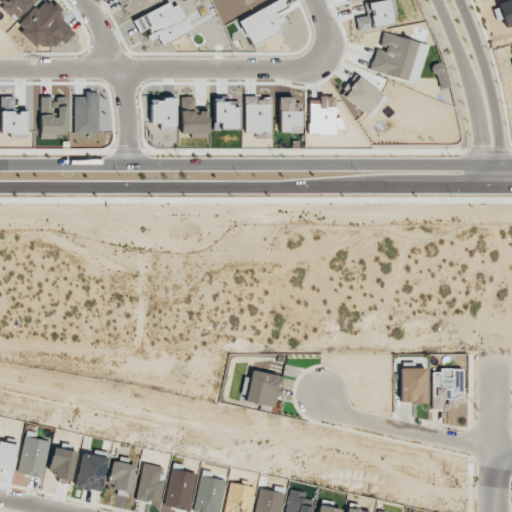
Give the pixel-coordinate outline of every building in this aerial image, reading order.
[(116,0),(127,15),(148,0),(116,0)] [(280,0),(238,19),(250,45),(280,32),(277,23),(282,21),(278,12),(286,8),(282,0),(280,0)] [(416,83),(427,45),(383,32),(378,48),(375,47),(369,70),(416,83)] [(373,117),(386,95),(353,76),(341,99),(373,117)] [(73,97),(73,134),(98,134),(97,92),(84,92),(84,96),(73,97)] [(13,96),(0,96),(0,125),(0,133),(25,132),(25,109),(13,109),(13,96)] [(66,97),(40,96),(39,138),(56,139),(56,134),(66,134),(66,97)] [(207,138),(207,111),(194,111),(194,97),(179,96),(179,133),(189,134),(189,138),(207,138)] [(270,98),(244,97),(243,131),(269,132),(270,98)] [(308,97),(307,134),(338,134),(339,119),(334,118),(334,97),(308,97)] [(278,129),(301,129),(301,106),(292,106),(292,99),(278,99),(278,129)] [(174,101),(150,100),(149,123),(159,123),(159,130),(174,130),(174,101)] [(212,121),(219,121),(219,129),(237,130),(238,102),(213,101),(212,121)] [(425,368),(399,368),(399,403),(425,403),(425,368)] [(430,407),(461,408),(462,370),(431,369),(430,407)] [(282,376),(251,370),(249,378),(244,377),(240,401),(276,408),(282,376)] [(16,473),(41,478),(49,441),(23,436),(16,473)] [(75,488),(101,492),(106,457),(80,453),(75,488)] [(105,487),(128,493),(135,466),(112,460),(105,487)] [(309,511),(312,500),(303,498),(304,492),(288,489),(282,511),(309,511)]
